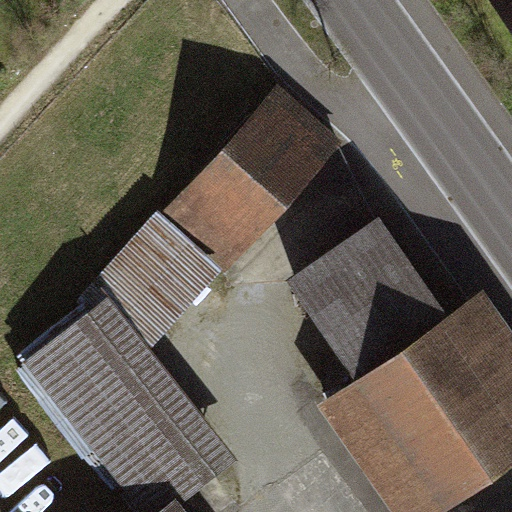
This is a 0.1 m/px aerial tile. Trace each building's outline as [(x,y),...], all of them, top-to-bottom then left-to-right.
[(511,0),(503,0),(511,13),(511,0)] [(292,167),(317,143),(261,83),(235,107),(292,167)] [(225,137),(161,208),(225,264),(227,266),(291,195),(225,137)] [(77,296),(82,301),(16,353),(142,511),(157,511),(178,496),(182,500),(238,456),(151,346),(225,264),(161,208),(158,205),(77,296)] [(443,511),(511,463),(511,333),(481,290),(455,308),(382,206),(289,272),(362,374),(321,403),(398,511),(443,511)] [(157,511),(191,511),(182,500),(178,496),(157,511)]
